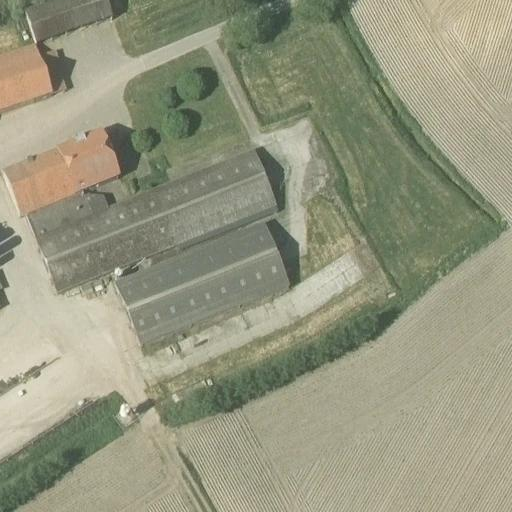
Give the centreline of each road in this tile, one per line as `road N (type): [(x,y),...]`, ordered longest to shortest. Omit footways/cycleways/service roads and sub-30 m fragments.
road 1 (unclassified): [(142,67),(310,0)]
road 2 (track): [(205,511),(135,392)]
